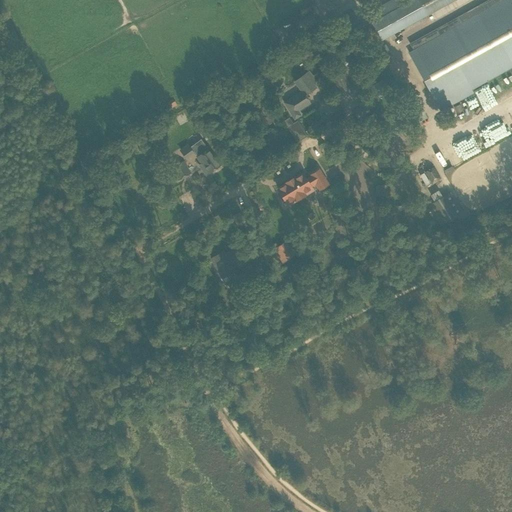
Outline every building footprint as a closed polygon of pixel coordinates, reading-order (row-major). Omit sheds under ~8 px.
[(386,34),(424,13),(417,0),(390,0),(368,13),(373,22),(372,22),(380,37),(386,34)] [(511,0),(487,0),(409,44),(412,50),(409,52),(441,110),(472,93),(470,90),(511,67),(511,0)] [(417,0),(426,15),(453,0),(417,0)] [(310,12),(292,22),(299,33),(317,23),(310,12)] [(376,47),(381,61),(390,57),(385,43),(376,47)] [(350,86),(346,77),(343,70),(332,75),(335,82),(339,91),(350,86)] [(315,88),(313,83),(314,83),(313,82),(316,81),(313,76),(309,78),(307,73),(295,80),(302,91),(284,103),(294,119),(300,115),(297,111),(310,103),(305,95),(315,88)] [(250,74),(239,80),(245,91),(256,85),(250,74)] [(476,113),(503,99),(496,86),(485,91),(483,87),(473,93),(476,99),(470,102),(476,113)] [(277,118),(266,100),(253,108),(264,126),(277,118)] [(359,119),(369,113),(366,107),(355,113),(359,119)] [(357,124),(360,129),(376,120),(373,115),(357,124)] [(289,116),(282,120),(296,142),(306,136),(296,120),(292,122),(289,116)] [(487,123),(495,140),(507,135),(500,117),(487,123)] [(323,152),(327,149),(324,143),(319,146),(323,152)] [(196,155),(208,173),(220,165),(209,149),(200,154),(196,147),(191,151),(187,145),(179,150),(181,154),(177,156),(179,159),(184,156),(186,159),(193,153),(192,152),(193,151),(196,155)] [(172,168),(178,179),(189,173),(183,162),(172,168)] [(432,184),(440,179),(433,167),(425,172),(432,184)] [(310,186),(316,183),(319,189),(327,184),(318,170),(311,175),(312,176),(306,180),(303,175),(283,187),(278,189),(286,202),(310,187),(310,186)] [(462,213),(450,193),(431,204),(443,224),(462,213)] [(277,248),(286,260),(293,255),(284,242),(277,248)] [(225,268),(227,271),(232,268),(231,265),(241,259),(235,248),(225,254),(223,252),(211,259),(219,272),(225,268)] [(242,269),(246,277),(255,272),(251,264),(242,269)]
